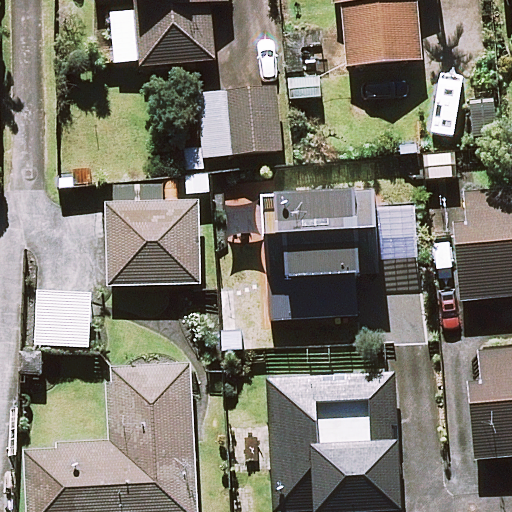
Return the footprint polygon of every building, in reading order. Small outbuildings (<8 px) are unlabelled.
[(132,0),(134,12),(111,13),(115,67),(213,60),(208,3),(226,1),(225,0),(132,0)] [(332,0),(332,1),(342,1),(346,64),(420,59),(416,0),(332,0)] [(324,72),(280,74),(282,103),(326,100),(324,72)] [(280,150),(276,87),(199,93),(203,155),(280,150)] [(374,189),(266,189),(266,317),(355,317),(355,274),(377,274),(377,258),(414,258),(414,206),(374,206),(374,189)] [(511,295),(511,189),(463,194),(466,228),(457,229),(463,299),(511,295)] [(199,283),(197,204),(108,206),(110,285),(199,283)] [(91,292),(36,289),(33,347),(89,350),(91,292)] [(511,349),(472,353),(481,457),(511,454),(511,349)] [(196,511),(189,364),(109,368),(112,444),(26,449),(29,511),(196,511)] [(279,511),(399,508),(394,376),(268,380),(273,511),(279,511)]
